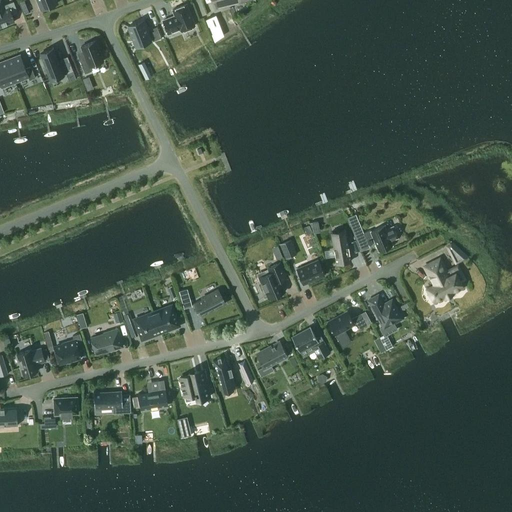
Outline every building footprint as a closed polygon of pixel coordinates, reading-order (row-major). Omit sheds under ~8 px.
[(4,5),(1,0),(0,0),(0,26),(14,21),(12,14),(17,12),(13,2),(4,5)] [(24,0),(20,0),(19,1),(24,14),(29,12),(24,0)] [(57,3),(56,0),(37,0),(41,9),(57,3)] [(212,0),(215,7),(216,8),(250,0),(212,0)] [(180,31),(195,25),(187,4),(172,9),(175,16),(163,21),(168,34),(180,29),(180,31)] [(143,20),(128,26),(136,46),(151,41),(143,20)] [(154,31),(150,32),(152,38),(160,34),(157,26),(153,28),(154,31)] [(92,70),(90,66),(103,61),(95,40),(81,46),(86,56),(79,59),(85,73),(92,70)] [(50,80),(64,74),(54,48),(40,53),(50,80)] [(25,68),(20,55),(6,60),(14,82),(28,77),(29,80),(35,77),(31,66),(25,68)] [(0,62),(0,86),(1,86),(2,87),(14,82),(6,60),(0,62)] [(65,74),(67,73),(70,81),(76,79),(70,63),(62,67),(65,74)] [(347,217),(352,228),(356,227),(352,216),(347,217)] [(304,227),(307,235),(313,232),(309,225),(304,227)] [(392,245),(390,240),(398,237),(393,227),(386,230),(384,225),(371,231),(371,229),(364,232),(369,244),(375,242),(379,251),(392,245)] [(332,231),(331,232),(337,263),(351,261),(345,229),(344,229),(344,231),(333,233),(332,231)] [(296,254),(290,239),(280,243),(286,258),(296,254)] [(357,242),(352,245),(355,252),(360,250),(357,242)] [(456,261),(465,256),(457,249),(451,243),(447,245),(456,261)] [(425,266),(430,277),(431,277),(434,284),(427,288),(434,302),(445,296),(446,298),(453,294),(452,292),(463,287),(455,273),(449,276),(439,259),(425,266)] [(318,260),(297,269),(303,283),(324,274),(318,260)] [(270,272),(260,276),(263,282),(262,283),(265,290),(266,289),(269,297),(284,291),(280,280),(286,277),(284,274),(280,262),(268,267),(270,272)] [(168,288),(172,297),(177,295),(174,286),(168,288)] [(212,294),(194,303),(201,315),(225,303),(220,293),(214,296),(212,294)] [(181,296),(184,308),(192,306),(189,294),(181,296)] [(378,294),(368,300),(374,310),(383,326),(380,328),(384,336),(398,329),(394,323),(395,323),(404,318),(401,313),(400,314),(392,299),(383,304),(378,294)] [(153,312),(160,331),(166,328),(167,330),(179,325),(171,305),(162,308),(162,310),(154,314),(153,312)] [(347,310),(327,321),(335,335),(342,347),(343,347),(342,345),(349,341),(344,331),(345,330),(345,329),(357,323),(360,328),(366,325),(360,313),(351,318),(347,310)] [(123,321),(120,311),(113,313),(116,323),(123,321)] [(81,328),(87,326),(83,312),(77,314),(81,328)] [(134,319),(142,339),(154,335),(154,333),(160,331),(153,312),(153,314),(145,317),(144,315),(134,319)] [(318,341),(310,326),(292,337),(299,351),(318,341)] [(108,349),(108,350),(117,348),(123,346),(121,337),(118,328),(111,330),(111,331),(104,333),(104,334),(91,338),(96,353),(108,349)] [(63,344),(54,347),(59,363),(72,359),(73,360),(81,358),(78,350),(84,348),(80,333),(73,335),(74,339),(62,342),(63,344)] [(288,355),(280,341),(256,354),(263,366),(264,368),(271,364),(288,355)] [(32,351),(31,349),(17,354),(23,375),(38,371),(35,363),(45,360),(44,359),(41,350),(41,348),(32,351)] [(218,358),(213,360),(222,393),(223,393),(222,392),(234,389),(230,375),(233,374),(231,367),(228,368),(225,356),(221,358),(220,356),(217,357),(218,358)] [(294,357),(289,360),(293,366),(298,363),(294,357)] [(202,369),(193,371),(193,372),(188,373),(189,375),(179,377),(183,396),(195,393),(196,399),(208,396),(202,369)] [(151,407),(151,410),(158,408),(158,406),(167,404),(165,389),(166,389),(165,389),(160,390),(158,380),(151,381),(153,391),(138,393),(138,394),(139,394),(141,408),(151,407)] [(95,408),(113,406),(113,413),(123,412),(130,411),(130,412),(131,412),(130,393),(129,393),(129,394),(122,394),(121,390),(121,391),(94,392),(95,408)] [(71,415),(71,413),(78,413),(77,397),(54,398),(55,414),(62,414),(62,416),(63,415),(71,415)] [(0,408),(0,425),(10,425),(10,426),(10,425),(17,425),(17,424),(16,407),(1,408),(0,408)] [(187,416),(178,418),(182,436),(191,434),(187,416)]
